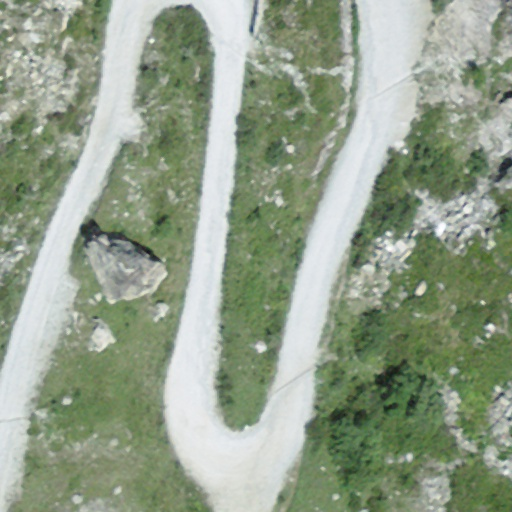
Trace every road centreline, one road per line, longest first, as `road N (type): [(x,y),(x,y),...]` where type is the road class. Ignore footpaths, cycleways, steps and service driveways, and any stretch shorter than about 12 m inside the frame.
road 1 (track): [(264,457),(218,458),(190,410),(226,88),(222,0)]
road 2 (track): [(264,457),(286,417),(306,306),(334,220),(378,118),(387,62),(379,0)]
road 3 (track): [(129,0),(105,129),(33,313),(0,436)]
